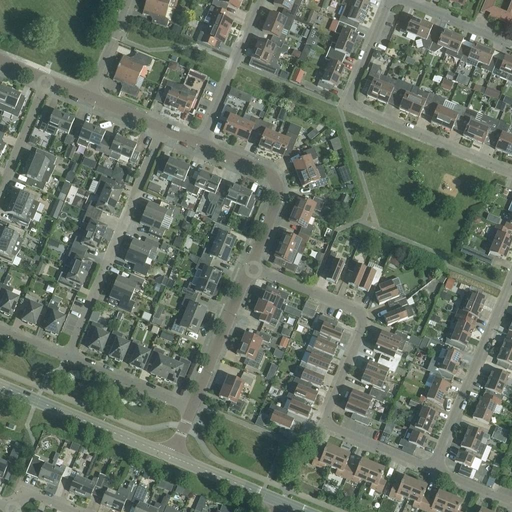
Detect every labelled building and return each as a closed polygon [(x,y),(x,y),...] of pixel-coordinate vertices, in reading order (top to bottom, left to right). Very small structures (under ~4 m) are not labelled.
[(146,0),(146,2),(175,11),(178,0),(146,0)] [(219,0),(219,2),(214,0),(213,0),(211,5),(223,10),(225,5),(237,9),(241,0),(219,0)] [(284,10),(282,14),(294,19),(300,6),(286,0),(274,0),(273,5),(284,10)] [(348,0),(346,7),(366,16),(370,6),(364,3),(365,0),(348,0)] [(489,16),(511,26),(511,0),(486,0),(484,5),(492,8),(489,16)] [(175,11),(146,2),(142,15),(152,18),(151,24),(166,28),(168,21),(171,23),(175,11)] [(227,14),(222,12),(210,7),(206,18),(211,20),(209,26),(227,34),(232,22),(225,19),(227,14)] [(366,16),(346,7),(339,23),(356,30),(358,25),(361,26),(366,16)] [(289,33),(294,19),(282,14),(280,18),(269,14),(265,23),(282,30),(289,33)] [(405,33),(415,37),(422,22),(411,18),(409,24),(403,21),(399,33),(405,35),(405,33)] [(422,22),(415,37),(420,39),(423,49),(428,51),(435,35),(429,32),(432,27),(422,22)] [(270,41),(282,45),(286,37),(280,35),(282,30),(265,23),(262,32),(272,36),(270,41)] [(340,36),(338,41),(353,47),(357,37),(354,35),(356,30),(339,23),(335,34),(340,36)] [(209,26),(206,32),(201,30),(196,41),(213,48),(216,42),(223,45),(227,34),(209,26)] [(173,27),(171,33),(179,36),(181,30),(173,27)] [(440,37),(435,35),(428,51),(434,54),(442,48),(446,50),(453,35),(442,31),(440,37)] [(453,35),(446,50),(444,55),(460,61),(468,42),(453,35)] [(254,50),(278,60),(280,55),(283,56),(286,55),(289,48),(282,45),(270,41),(268,45),(258,41),(254,50)] [(332,45),(327,55),(343,61),(345,56),(349,57),(353,47),(338,41),(336,46),(332,45)] [(477,63),(484,48),(468,42),(460,61),(460,62),(475,69),(478,63),(477,63)] [(303,63),(310,49),(304,47),(298,61),(303,63)] [(499,55),(484,48),(477,63),(478,63),(482,65),(480,69),(491,74),(493,69),(499,55)] [(276,66),(278,60),(254,50),(250,59),(252,60),(249,67),(277,78),(280,71),(278,67),(276,66)] [(293,50),(291,56),(298,59),(301,54),(293,50)] [(117,68),(139,77),(143,67),(149,68),(152,60),(136,53),(133,60),(123,56),(117,68)] [(329,63),(325,72),(340,78),(344,68),(341,66),(343,61),(327,55),(325,62),(329,63)] [(493,69),(491,74),(491,75),(506,81),(509,76),(511,67),(511,59),(499,55),(493,69)] [(170,62),(167,69),(174,72),(177,65),(170,62)] [(184,73),(193,77),(196,71),(186,67),(184,73)] [(367,94),(366,97),(376,101),(386,78),(380,76),(378,78),(374,77),(377,70),(371,67),(367,78),(373,81),(367,94)] [(135,87),(139,77),(117,68),(112,81),(123,85),(120,92),(136,99),(139,91),(135,87)] [(296,70),(291,81),(299,84),(304,73),(296,70)] [(336,88),(340,78),(325,72),(321,82),(319,81),(317,87),(328,92),(330,86),(336,88)] [(184,73),(179,83),(193,90),(198,80),(184,73)] [(448,73),(445,80),(450,82),(453,75),(448,73)] [(386,78),(376,101),(386,105),(387,104),(392,92),(398,94),(403,83),(396,80),(396,82),(386,78)] [(173,110),(183,86),(176,85),(167,82),(161,97),(166,99),(163,106),(173,110)] [(403,83),(398,94),(404,96),(398,110),(408,114),(415,98),(418,90),(419,89),(403,83)] [(183,86),(173,110),(182,114),(185,107),(190,110),(196,95),(189,92),(183,86)] [(0,111),(2,112),(10,91),(0,87),(0,111)] [(486,87),(483,95),(489,97),(492,90),(486,87)] [(415,98),(408,114),(418,119),(424,105),(430,107),(434,96),(429,93),(428,95),(418,90),(415,98)] [(20,96),(10,91),(2,112),(17,118),(25,100),(20,97),(20,96)] [(434,96),(430,107),(436,110),(430,123),(440,128),(447,111),(441,109),(443,105),(445,100),(434,96)] [(447,111),(440,128),(450,132),(456,118),(462,120),(466,109),(456,105),(453,114),(447,111)] [(235,138),(241,121),(234,118),(237,112),(226,107),(222,118),(228,120),(223,133),(235,138)] [(466,109),(462,120),(468,123),(462,137),(472,141),(479,125),(473,122),(475,119),(477,114),(466,109)] [(57,131),(63,116),(53,112),(51,117),(45,115),(41,126),(46,129),(47,126),(57,131)] [(74,120),(63,116),(57,131),(68,135),(74,120)] [(479,125),(472,141),(483,145),(483,144),(488,131),(494,134),(499,122),(488,118),(483,116),(479,125)] [(252,130),(257,133),(262,122),(251,118),(248,124),(241,121),(235,138),(247,143),(252,130)] [(258,148),(270,153),(277,136),(269,133),(272,126),(262,122),(257,133),(263,135),(258,148)] [(499,122),(494,134),(500,136),(494,150),(504,154),(511,138),(511,135),(511,131),(508,130),(509,127),(499,122)] [(88,144),(95,129),(84,124),(76,145),(86,149),(89,144),(88,144)] [(277,136),(270,153),(282,158),(289,157),(301,129),(290,124),(284,139),(277,136)] [(105,133),(95,129),(88,144),(89,144),(97,147),(95,151),(102,154),(107,143),(102,140),(105,133)] [(310,133),(306,137),(310,141),(314,138),(310,133)] [(66,136),(63,144),(69,146),(72,139),(66,136)] [(110,136),(107,143),(102,154),(110,157),(109,158),(117,162),(119,156),(120,156),(126,141),(115,137),(115,138),(110,136)] [(31,137),(28,143),(35,146),(37,140),(31,137)] [(126,141),(120,156),(130,160),(129,163),(135,165),(139,154),(134,151),(136,146),(126,141)] [(70,146),(65,158),(71,160),(75,148),(70,146)] [(292,164),(297,176),(313,169),(311,162),(317,159),(313,149),(302,153),(305,159),(292,164)] [(31,155),(26,165),(51,176),(55,167),(53,166),(56,158),(36,150),(34,156),(31,155)] [(173,178),(179,164),(169,159),(166,165),(161,163),(156,174),(160,176),(159,178),(166,181),(168,176),(173,178)] [(73,164),(69,172),(75,174),(78,166),(73,164)] [(171,184),(186,191),(191,179),(186,177),(189,168),(179,164),(173,178),(171,184)] [(51,176),(26,165),(22,176),(28,179),(25,185),(42,192),(45,184),(47,184),(51,176)] [(115,167),(110,179),(120,183),(123,175),(121,170),(115,167)] [(351,181),(346,167),(338,170),(343,184),(351,181)] [(313,169),(297,176),(302,188),(314,183),(317,189),(327,185),(323,174),(316,177),(313,169)] [(200,190),(204,191),(210,177),(200,172),(196,181),(191,179),(186,191),(185,193),(196,198),(200,190)] [(127,174),(124,181),(131,184),(134,176),(127,174)] [(93,195),(100,198),(116,204),(121,192),(109,187),(111,181),(101,177),(93,195)] [(210,203),(217,206),(224,186),(219,184),(220,181),(210,177),(204,191),(209,194),(208,197),(210,203)] [(74,179),(72,185),(78,187),(80,182),(74,179)] [(224,186),(217,206),(216,206),(222,209),(223,206),(228,208),(230,202),(235,204),(241,190),(231,185),(230,188),(224,186)] [(15,192),(11,202),(36,213),(39,204),(37,203),(41,195),(24,188),(21,194),(15,192)] [(241,190),(235,204),(241,207),(237,215),(248,219),(255,202),(253,201),(255,197),(251,196),(252,194),(241,190)] [(86,213),(97,217),(99,211),(111,216),(116,204),(100,198),(97,205),(90,202),(86,213)] [(294,211),(310,218),(313,210),(320,213),(324,202),(313,198),(311,204),(298,199),(294,211)] [(6,213),(18,218),(16,224),(27,228),(30,221),(32,221),(36,213),(11,202),(6,213)] [(144,214),(162,222),(165,215),(170,218),(174,208),(161,203),(159,208),(148,204),(144,214)] [(52,209),(49,217),(56,220),(59,212),(52,209)] [(187,211),(185,217),(192,220),(194,214),(187,211)] [(299,234),(309,238),(314,228),(307,225),(310,218),(294,211),(289,223),(301,228),(299,234)] [(94,223),(97,217),(86,213),(82,223),(88,226),(85,233),(101,240),(106,228),(94,223)] [(504,229),(503,229),(511,232),(511,213),(510,213),(504,229)] [(160,228),(162,222),(144,214),(139,224),(150,229),(148,234),(161,240),(165,230),(160,228)] [(183,222),(180,229),(187,232),(190,225),(183,222)] [(214,245),(230,251),(235,239),(223,234),(225,228),(214,224),(210,235),(217,238),(214,245)] [(0,229),(0,228),(0,241),(21,250),(22,241),(25,232),(9,225),(6,231),(0,229)] [(492,231),(488,241),(493,244),(493,243),(508,250),(510,245),(511,240),(511,239),(506,237),(508,232),(511,233),(511,232),(503,229),(504,229),(496,226),(493,231),(492,231)] [(75,238),(71,248),(82,253),(84,247),(96,252),(101,240),(85,233),(82,240),(75,238)] [(279,246),(295,253),(298,246),(305,249),(309,238),(299,234),(296,239),(284,234),(279,246)] [(176,238),(172,247),(179,249),(182,241),(176,238)] [(128,251),(147,259),(150,252),(155,255),(159,245),(146,240),(143,245),(133,241),(128,251)] [(15,257),(21,250),(0,241),(0,260),(12,265),(15,257)] [(493,244),(489,254),(504,260),(508,250),(493,243),(493,244)] [(200,260),(210,264),(213,258),(225,263),(230,251),(214,245),(211,252),(204,249),(200,260)] [(292,260),(295,253),(279,246),(274,258),(275,259),(273,265),(295,274),(299,263),(292,260)] [(462,247),(460,253),(467,256),(470,250),(462,247)] [(82,253),(71,248),(67,259),(73,262),(70,269),(87,275),(92,263),(79,258),(82,253)] [(144,265),(147,259),(128,251),(124,261),(135,266),(132,271),(146,277),(150,267),(144,265)] [(336,255),(331,253),(323,271),(329,273),(326,280),(336,284),(344,265),(334,261),(336,255)] [(477,260),(485,263),(487,258),(480,254),(477,260)] [(392,255),(389,262),(398,266),(401,259),(392,255)] [(197,271),(194,278),(215,287),(220,275),(208,270),(210,264),(200,260),(195,270),(197,271)] [(357,289),(366,269),(356,265),(358,262),(352,260),(347,271),(353,273),(348,285),(357,289)] [(366,269),(357,289),(367,293),(372,282),(377,284),(382,272),(373,268),(371,272),(366,269)] [(87,275),(70,269),(67,276),(61,273),(56,284),(67,288),(69,282),(82,288),(87,275)] [(442,285),(446,279),(439,275),(436,281),(442,285)] [(29,294),(36,279),(29,276),(22,291),(29,294)] [(113,288),(132,296),(134,289),(139,292),(143,282),(130,276),(128,282),(117,278),(113,288)] [(180,293),(185,295),(196,300),(198,294),(210,299),(215,287),(194,278),(191,285),(189,285),(187,290),(182,288),(180,293)] [(394,306),(400,303),(406,301),(404,295),(403,295),(399,286),(400,286),(397,279),(378,286),(381,293),(374,295),(378,306),(392,300),(394,306)] [(443,290),(451,293),(455,282),(447,279),(443,290)] [(12,290),(2,285),(0,291),(0,300),(2,302),(0,306),(0,312),(11,317),(18,299),(10,295),(12,290)] [(262,292),(258,302),(275,309),(279,299),(286,302),(288,296),(267,287),(264,292),(262,292)] [(129,302),(132,296),(113,288),(109,298),(110,299),(108,304),(130,314),(134,304),(129,302)] [(486,299),(470,293),(468,299),(463,297),(461,301),(482,309),(486,299)] [(21,321),(34,327),(42,308),(33,305),(36,299),(26,295),(20,309),(25,311),(21,321)] [(184,316),(201,323),(206,311),(193,306),(196,300),(185,295),(181,306),(187,309),(184,316)] [(43,319),(49,321),(44,331),(57,336),(65,318),(56,314),(59,309),(57,308),(58,304),(50,301),(43,319)] [(408,307),(406,301),(400,303),(394,306),(389,308),(391,314),(383,317),(387,327),(407,319),(403,309),(408,307)] [(455,315),(476,324),(482,309),(461,301),(455,315)] [(270,320),(275,309),(258,302),(253,313),(261,316),(258,322),(275,328),(277,323),(270,320)] [(317,307),(306,302),(304,307),(315,312),(317,307)] [(65,308),(74,311),(76,305),(66,303),(65,308)] [(295,310),(293,317),(299,319),(301,313),(295,310)] [(452,324),(456,326),(454,332),(470,338),(476,324),(455,315),(452,324)] [(196,335),(201,323),(184,316),(181,323),(175,321),(170,331),(181,336),(183,330),(196,335)] [(323,324),(319,334),(327,337),(339,342),(343,332),(335,329),(338,323),(320,316),(318,322),(323,324)] [(432,316),(430,321),(438,324),(440,319),(432,316)] [(153,319),(151,324),(160,327),(162,322),(153,319)] [(92,323),(87,337),(92,339),(88,349),(100,354),(108,336),(100,332),(102,327),(92,323)] [(283,329),(280,335),(288,338),(290,332),(283,329)] [(164,339),(166,333),(156,330),(154,336),(164,339)] [(470,338),(454,332),(450,330),(444,345),(463,352),(465,348),(470,338)] [(107,345),(113,347),(108,358),(121,363),(129,344),(121,341),(123,335),(113,331),(107,345)] [(324,343),(327,337),(319,334),(313,332),(311,337),(317,340),(313,349),(313,350),(321,353),(332,358),(337,348),(324,343)] [(377,342),(397,350),(401,341),(407,343),(410,338),(395,332),(393,337),(381,332),(377,342)] [(257,339),(245,334),(240,345),(257,352),(262,341),(268,344),(271,338),(259,333),(257,339)] [(511,355),(511,338),(509,343),(504,341),(500,351),(511,355)] [(129,366),(142,371),(149,353),(137,348),(138,344),(132,342),(128,354),(133,356),(129,366)] [(379,361),(397,368),(401,359),(394,356),(397,350),(377,342),(373,352),(381,355),(379,361)] [(420,343),(418,349),(424,351),(427,346),(420,343)] [(253,362),(257,352),(240,345),(236,355),(248,360),(246,366),(257,371),(260,365),(253,362)] [(313,350),(313,349),(307,347),(305,353),(310,355),(306,365),(326,373),(330,363),(318,358),(321,353),(313,350)] [(150,375),(162,380),(170,361),(162,358),(164,353),(154,348),(149,362),(154,365),(150,375)] [(275,350),(272,356),(281,360),(283,354),(275,350)] [(446,351),(442,361),(458,367),(462,357),(446,351)] [(511,365),(511,355),(500,351),(496,361),(498,361),(496,366),(511,372),(511,366),(511,365)] [(432,356),(426,371),(442,377),(444,373),(453,377),(458,367),(442,361),(432,356)] [(178,365),(170,361),(162,380),(175,385),(179,375),(184,377),(190,363),(180,359),(178,365)] [(368,362),(364,372),(384,381),(388,372),(394,375),(397,368),(379,361),(377,366),(368,362)] [(306,365),(301,363),(298,368),(304,371),(300,381),(308,384),(319,389),(324,379),(304,371),(306,365)] [(492,370),(488,380),(504,386),(508,376),(492,370)] [(372,387),(370,392),(385,399),(389,389),(382,386),(384,381),(364,372),(360,382),(372,387)] [(223,387),(240,394),(244,384),(251,387),(253,381),(241,376),(239,382),(227,377),(223,387)] [(306,389),(308,384),(300,381),(294,378),(292,384),(297,386),(293,396),(305,401),(313,404),(317,394),(306,389)] [(434,380),(430,390),(445,396),(450,386),(434,380)] [(487,396),(501,402),(503,403),(506,397),(500,395),(504,386),(488,380),(484,390),(489,392),(487,396)] [(237,401),(240,394),(223,387),(218,398),(230,403),(228,409),(240,413),(244,403),(237,401)] [(445,396),(430,390),(426,400),(441,406),(445,396)] [(352,391),(348,401),(368,409),(372,400),(382,404),(385,399),(370,392),(368,398),(352,391)] [(293,396),(288,394),(285,400),(291,402),(287,412),(288,412),(307,420),(311,410),(303,407),(305,401),(293,396)] [(499,407),(501,402),(487,396),(485,401),(480,399),(476,409),(492,415),(493,413),(498,415),(501,408),(499,407)] [(409,405),(420,409),(422,404),(411,399),(409,405)] [(368,409),(348,401),(344,411),(356,416),(354,421),(367,427),(370,421),(364,419),(368,409)] [(270,405),(268,410),(273,413),(269,423),(289,431),(293,421),(286,418),(274,413),(276,407),(270,405)] [(422,409),(418,419),(433,425),(438,415),(422,409)] [(492,415),(476,409),(472,419),(487,425),(492,415)] [(407,431),(423,438),(425,433),(429,435),(433,425),(418,419),(413,417),(407,431)] [(374,439),(377,429),(369,427),(366,436),(374,439)] [(495,427),(493,433),(507,438),(509,432),(495,427)] [(468,428),(464,438),(480,444),(482,439),(487,441),(489,437),(468,428)] [(400,440),(398,446),(403,448),(413,452),(414,452),(416,447),(423,450),(427,440),(423,438),(407,431),(406,431),(402,441),(400,440)] [(507,438),(493,433),(491,439),(504,444),(507,438)] [(381,437),(379,442),(387,445),(389,440),(381,437)] [(464,438),(460,448),(465,450),(463,455),(474,459),(481,462),(487,447),(480,444),(464,438)] [(330,468),(338,450),(326,446),(324,451),(323,453),(323,454),(322,456),(316,454),(311,465),(322,470),(324,466),(330,468)] [(346,480),(351,468),(345,466),(346,463),(347,461),(349,455),(338,450),(330,468),(337,471),(335,475),(346,480)] [(458,452),(454,463),(461,466),(459,471),(470,476),(472,470),(476,472),(481,462),(474,459),(463,455),(458,452)] [(37,479),(47,484),(54,467),(38,461),(39,458),(33,456),(28,469),(39,474),(37,479)] [(68,459),(66,465),(73,467),(75,461),(68,459)] [(365,483),(372,465),(361,460),(359,466),(358,466),(357,468),(358,468),(357,471),(351,468),(346,480),(357,484),(359,480),(365,483)] [(372,465),(365,483),(371,485),(369,489),(381,494),(385,482),(379,480),(381,477),(381,478),(382,475),(381,475),(384,469),(372,465)] [(60,470),(54,467),(47,484),(57,488),(66,468),(61,466),(60,470)] [(493,467),(490,474),(495,477),(498,469),(493,467)] [(79,497),(85,480),(80,478),(81,474),(77,473),(69,492),(79,497)] [(91,483),(85,480),(79,497),(89,501),(94,487),(100,490),(105,477),(99,474),(97,481),(93,479),(91,483)] [(110,510),(117,493),(111,491),(113,487),(109,486),(111,479),(105,477),(100,490),(105,492),(100,505),(110,510)] [(401,498),(407,500),(415,482),(403,477),(401,483),(400,485),(399,488),(393,486),(388,497),(399,502),(401,498)] [(415,482),(407,500),(414,503),(412,507),(423,511),(428,500),(422,498),(423,495),(424,493),(426,487),(415,482)] [(117,493),(110,510),(115,511),(120,511),(126,500),(131,503),(138,487),(129,483),(125,493),(124,492),(122,496),(117,493)] [(133,511),(145,511),(148,506),(143,504),(146,495),(143,489),(138,487),(131,503),(137,505),(133,511)] [(182,496),(187,499),(190,493),(184,490),(182,496)] [(428,500),(423,511),(435,511),(436,511),(435,511),(442,511),(449,496),(438,492),(436,497),(435,497),(434,500),(435,500),(434,502),(428,500)] [(461,501),(449,496),(442,511),(456,511),(458,509),(459,507),(458,507),(461,501)] [(153,508),(148,506),(145,511),(164,511),(169,500),(165,499),(163,498),(160,506),(155,504),(153,508)]
